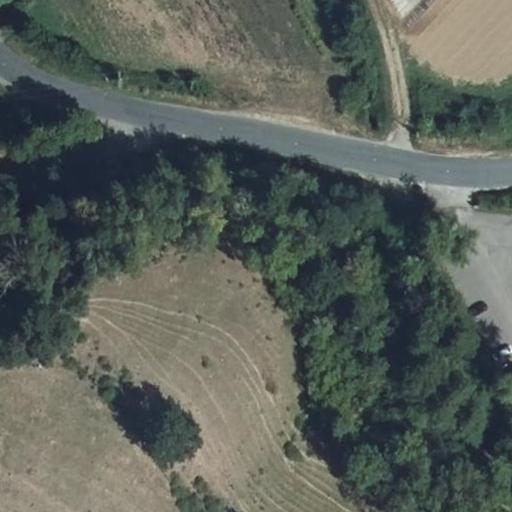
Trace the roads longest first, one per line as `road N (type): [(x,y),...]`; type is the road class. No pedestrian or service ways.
road 1 (tertiary): [(138,116),(475,179),(511,170)]
road 2 (unclassified): [(138,116),(82,177),(0,210)]
road 3 (track): [(379,0),(405,166)]
road 4 (tertiary): [(0,61),(48,92),(138,116)]
